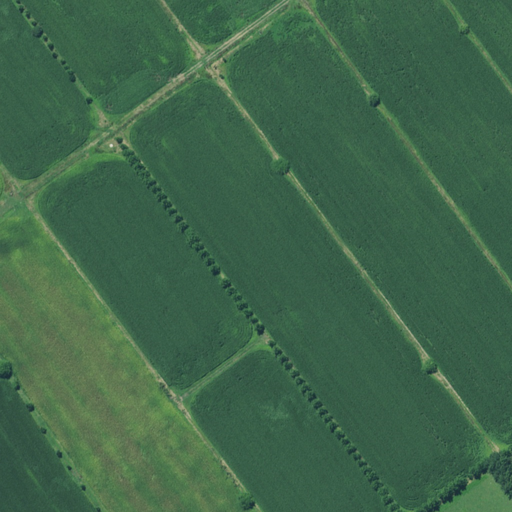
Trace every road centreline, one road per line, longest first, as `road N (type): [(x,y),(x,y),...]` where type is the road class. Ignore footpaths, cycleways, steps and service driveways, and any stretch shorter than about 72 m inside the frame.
road 1 (track): [(292,0),(89,147)]
road 2 (track): [(511,158),(371,258)]
